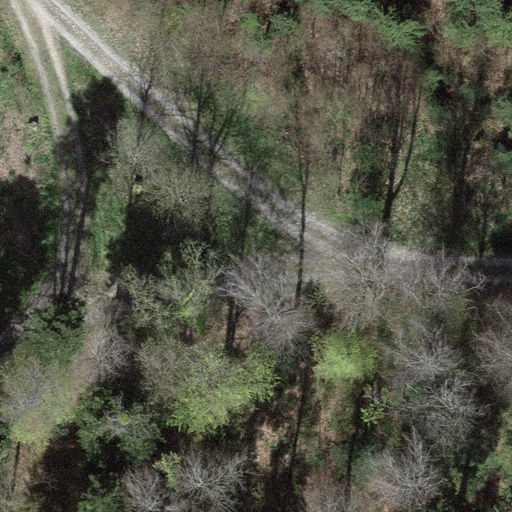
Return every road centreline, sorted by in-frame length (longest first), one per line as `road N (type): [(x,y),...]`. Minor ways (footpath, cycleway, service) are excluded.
road 1 (track): [(0,354),(56,316),(357,266),(511,264)]
road 2 (track): [(33,0),(246,165),(357,266)]
road 3 (track): [(56,316),(76,230),(62,128),(18,0)]
